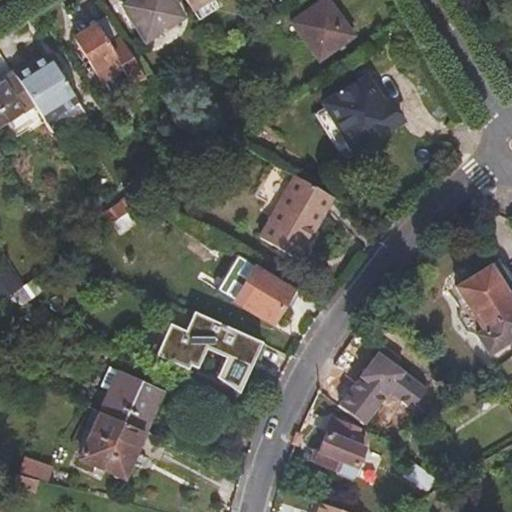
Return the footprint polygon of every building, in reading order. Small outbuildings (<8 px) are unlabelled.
[(145,41),(181,17),(170,0),(131,0),(123,5),(145,41)] [(186,0),(192,10),(207,0),(186,0)] [(352,36),(326,0),(323,0),(292,23),(318,60),(352,36)] [(144,76),(107,17),(75,37),(101,83),(123,69),(132,84),(144,76)] [(49,54),(14,75),(33,104),(46,125),(80,103),(49,54)] [(0,125),(33,104),(14,75),(0,83),(0,125)] [(353,152),(400,121),(389,102),(382,106),(365,78),(323,105),(353,152)] [(313,226),(330,196),(296,176),(259,237),(289,255),(308,224),(313,226)] [(110,224),(144,200),(137,190),(103,214),(110,224)] [(487,354),(511,338),(511,303),(503,289),(511,284),(498,262),(455,288),(480,330),(475,334),(487,354)] [(270,324),(291,287),(254,265),(233,302),(270,324)] [(5,298),(20,306),(41,292),(32,279),(23,285),(5,298)] [(238,387),(259,341),(191,310),(182,329),(172,324),(157,356),(189,371),(192,366),(199,369),(208,350),(227,359),(218,378),(238,387)] [(147,385),(154,367),(128,355),(121,373),(118,371),(110,389),(100,410),(144,430),(161,392),(147,385)] [(110,389),(118,371),(108,367),(100,384),(110,389)] [(484,393),(477,382),(446,405),(453,415),(484,393)] [(123,478),(144,430),(100,410),(79,459),(123,478)] [(320,451),(315,462),(336,471),(335,474),(350,480),(362,448),(351,444),(357,429),(333,418),(320,451)] [(309,459),(315,462),(320,451),(314,448),(309,459)] [(24,475),(37,478),(42,466),(30,461),(24,475)] [(34,492),(37,478),(24,475),(17,473),(14,487),(34,492)] [(345,511),(318,503),(314,511),(345,511)]
